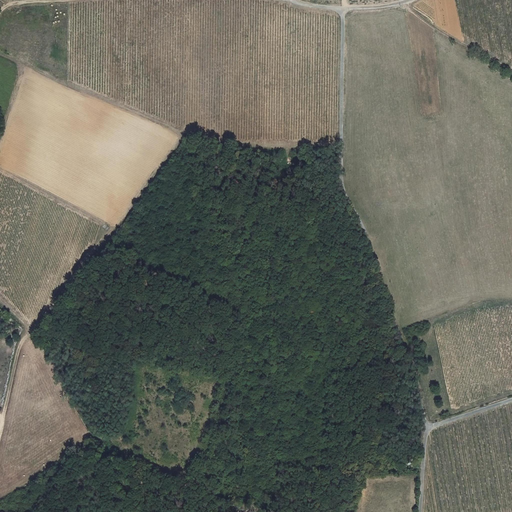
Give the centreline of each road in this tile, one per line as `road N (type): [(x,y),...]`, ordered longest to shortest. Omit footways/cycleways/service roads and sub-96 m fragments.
road 1 (track): [(421,511),(420,398),(342,183),(340,10),(290,0)]
road 2 (track): [(183,134),(21,343),(0,435)]
road 3 (track): [(403,3),(511,72)]
